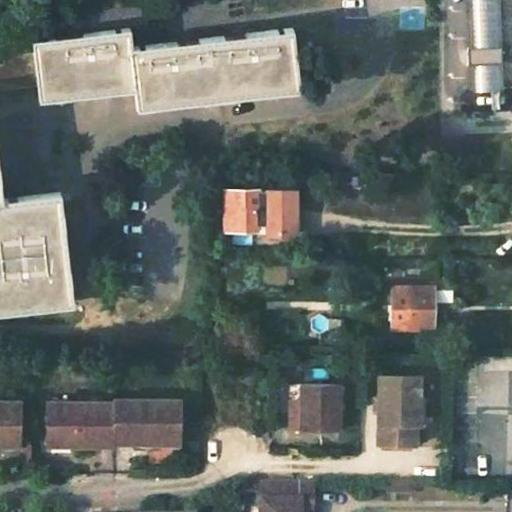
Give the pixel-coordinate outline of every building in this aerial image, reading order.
[(468,0),(470,46),(500,45),(497,0),(468,0)] [(0,62),(0,89),(35,85),(37,100),(130,91),(133,110),(296,91),(291,28),(129,47),(126,29),(30,39),(33,59),(0,62)] [(470,46),(466,47),(467,64),(471,63),(500,62),(500,45),(470,46)] [(471,63),(473,114),(502,113),(500,62),(471,63)] [(0,314),(70,308),(57,194),(3,201),(0,177),(0,314)] [(225,191),(224,228),(254,228),(265,229),(265,234),(292,235),(293,192),(261,192),(225,191)] [(405,262),(404,279),(438,280),(438,262),(405,262)] [(390,285),(391,329),(431,329),(432,285),(390,285)] [(377,375),(376,446),(414,446),(414,426),(415,397),(418,397),(419,376),(377,375)] [(289,416),(288,448),(338,449),(339,386),(336,386),(302,385),(302,403),(301,416),(289,416)] [(415,397),(414,426),(418,427),(421,427),(423,397),(418,397),(415,397)] [(0,442),(18,443),(20,404),(0,403),(0,442)] [(44,403),(43,439),(73,440),(74,452),(90,453),(90,445),(110,447),(111,407),(111,404),(44,403)] [(289,416),(301,416),(302,403),(290,403),(289,416)] [(110,447),(111,450),(130,450),(130,456),(146,456),(147,444),(178,445),(179,407),(111,407),(110,447)] [(43,439),(43,451),(74,452),(73,440),(43,439)] [(0,442),(0,453),(18,454),(18,443),(0,442)] [(147,444),(146,456),(178,457),(178,445),(147,444)] [(309,511),(310,480),(259,479),(258,511),(309,511)] [(397,481),(397,492),(413,493),(413,481),(397,481)]
